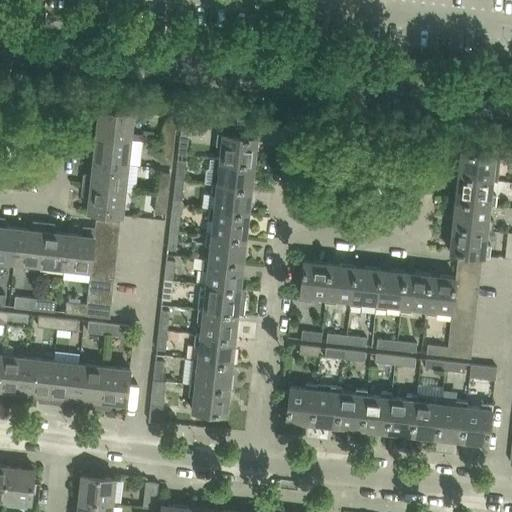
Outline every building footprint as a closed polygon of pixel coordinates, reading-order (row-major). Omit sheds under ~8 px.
[(90,122),(89,134),(130,139),(133,113),(98,108),(97,123),(90,122)] [(221,145),(220,157),(254,161),(254,160),(252,160),(255,136),(257,137),(257,135),(255,135),(256,121),(258,121),(259,120),(236,118),(235,125),(219,123),(216,145),(221,145)] [(162,142),(162,143),(173,144),(175,124),(175,123),(164,122),(162,142)] [(177,154),(186,155),(188,134),(179,133),(177,154)] [(94,147),(93,160),(127,164),(130,139),(89,134),(87,146),(94,147)] [(460,142),(457,175),(494,179),(496,178),(500,146),(460,142)] [(162,143),(160,162),(171,163),(173,144),(162,143)] [(206,168),(205,181),(207,181),(217,182),(251,186),(251,185),(249,185),(252,161),(254,162),(254,161),(220,157),(219,159),(214,158),(210,158),(209,166),(209,167),(206,168)] [(84,172),(83,184),(124,189),(127,164),(93,160),(91,173),(84,172)] [(176,170),(175,178),(184,179),(185,171),(176,170)] [(159,172),(157,192),(167,193),(170,173),(159,172)] [(457,175),(454,201),(493,205),(495,194),(490,193),(491,180),(494,179),(457,175)] [(175,178),(173,199),(182,200),(184,179),(175,178)] [(215,195),(214,207),(248,211),(249,210),(247,210),(249,187),(251,187),(251,186),(217,182),(216,184),(212,183),(211,194),(215,195)] [(124,189),(83,184),(82,196),(88,197),(87,212),(121,216),(124,189)] [(157,192),(154,212),(165,213),(167,193),(157,192)] [(454,201),(451,226),(490,230),(491,219),(487,219),(489,205),(493,205),(454,201)] [(213,220),(211,233),(246,236),(244,235),(246,212),(248,212),(248,211),(214,207),(214,209),(209,209),(208,220),(213,220)] [(171,221),(170,229),(178,230),(181,210),(172,209),(171,221)] [(0,260),(12,261),(16,228),(3,226),(3,220),(0,219),(0,260)] [(95,219),(94,229),(93,231),(118,234),(119,222),(95,219)] [(12,261),(38,264),(42,223),(30,222),(29,229),(16,228),(12,261)] [(38,264),(63,267),(66,234),(53,232),(54,225),(42,223),(38,264)] [(490,230),(451,226),(449,252),(488,256),(489,244),(484,244),(486,230),(490,230)] [(92,243),(93,231),(94,229),(80,228),(79,235),(66,234),(63,267),(89,270),(89,266),(91,255),(92,243)] [(170,229),(168,249),(176,250),(178,230),(170,229)] [(93,231),(92,243),(116,246),(118,234),(93,231)] [(210,245),(208,258),(243,261),(241,260),(244,237),(246,237),(246,236),(211,233),(211,234),(206,233),(205,244),(210,245)] [(92,243),(91,255),(115,257),(116,246),(92,243)] [(91,255),(89,266),(114,269),(115,257),(91,255)] [(207,270),(206,283),(240,287),(240,286),(238,286),(241,262),(243,262),(243,261),(208,258),(208,259),(203,258),(202,270),(207,270)] [(458,258),(457,270),(481,274),(482,262),(458,258)] [(166,259),(164,279),(173,280),(175,260),(166,259)] [(305,259),(301,298),(310,299),(310,295),(322,296),(324,296),(327,296),(331,261),(305,259)] [(327,296),(326,301),(335,302),(336,297),(348,299),(349,299),(352,299),(356,264),(331,261),(327,296)] [(375,306),(376,306),(380,267),(356,264),(352,299),(351,304),(360,305),(361,300),(375,302),(375,306)] [(89,270),(88,278),(113,281),(114,269),(89,266),(89,270)] [(400,309),(401,309),(405,270),(380,267),(376,306),(386,308),(387,303),(400,305),(400,309)] [(425,312),(426,312),(430,273),(405,270),(401,309),(412,311),(412,306),(426,308),(425,312)] [(457,270),(456,275),(455,282),(479,285),(481,274),(457,270)] [(454,294),(455,282),(456,275),(430,273),(426,312),(437,314),(437,309),(452,311),(453,306),(454,294)] [(88,278),(87,290),(111,293),(113,281),(88,278)] [(164,279),(162,299),(171,300),(173,280),(164,279)] [(455,282),(454,294),(478,297),(479,285),(455,282)] [(200,294),(198,307),(202,307),(237,311),(237,313),(243,313),(243,312),(245,297),(237,296),(237,295),(238,287),(240,288),(240,287),(206,283),(206,284),(201,283),(200,294)] [(87,290),(86,302),(110,304),(111,293),(87,290)] [(454,294),(453,306),(476,309),(478,297),(454,294)] [(15,295),(14,306),(33,308),(34,297),(15,295)] [(34,297),(33,308),(55,311),(56,299),(34,297)] [(67,300),(65,312),(67,313),(83,314),(84,302),(71,301),(70,301),(67,300)] [(110,304),(86,302),(85,314),(109,316),(110,304)] [(453,306),(452,311),(451,318),(475,321),(476,309),(453,306)] [(201,319),(200,332),(233,336),(235,312),(237,313),(237,311),(202,307),(198,307),(196,318),(201,319)] [(0,309),(0,321),(7,322),(9,311),(0,309)] [(161,309),(159,328),(168,329),(170,310),(161,309)] [(9,311),(7,322),(27,324),(29,313),(9,311)] [(38,314),(37,325),(56,327),(58,316),(38,314)] [(58,316),(56,327),(78,330),(79,318),(58,316)] [(451,318),(450,330),(474,333),(475,321),(451,318)] [(87,331),(107,333),(108,323),(88,321),(87,331)] [(108,323),(107,333),(127,335),(128,325),(108,323)] [(159,328),(156,349),(166,350),(168,329),(159,328)] [(302,329),(301,338),(321,340),(322,332),(302,329)] [(450,330),(448,342),(472,345),(474,333),(450,330)] [(198,344),(197,358),(230,361),(232,337),(234,338),(235,336),(233,336),(200,332),(195,332),(194,343),(198,344)] [(327,332),(326,341),(346,343),(347,334),(327,332)] [(347,334),(346,343),(366,345),(367,336),(347,334)] [(378,338),(377,347),(396,349),(397,340),(378,338)] [(397,340),(396,349),(416,351),(417,342),(397,340)] [(448,346),(447,355),(471,357),(472,345),(448,342),(448,346)] [(428,343),(427,352),(447,355),(448,346),(428,343)] [(301,344),(300,353),(320,355),(321,346),(301,344)] [(326,347),(325,356),(345,358),(346,349),(326,347)] [(346,349),(345,358),(364,360),(365,351),(346,349)] [(376,352),(375,361),(395,364),(396,355),(376,352)] [(11,389),(24,391),(28,356),(3,353),(0,381),(0,394),(10,396),(11,389)] [(396,355),(395,364),(415,366),(416,357),(396,355)] [(37,399),(48,400),(53,359),(28,356),(24,391),(37,392),(37,399)] [(191,368),(189,382),(227,386),(230,363),(232,363),(232,361),(230,361),(197,358),(192,357),(191,368)] [(426,358),(425,367),(445,369),(446,360),(426,358)] [(61,395),(74,396),(78,362),(53,359),(48,400),(60,402),(61,395)] [(155,359),(153,378),(162,379),(165,361),(155,359)] [(446,360),(445,369),(465,371),(466,362),(446,360)] [(87,404),(99,406),(103,365),(78,362),(74,396),(88,398),(87,404)] [(469,376),(494,378),(496,365),(471,362),(469,376)] [(103,365),(99,406),(111,407),(111,401),(125,402),(129,368),(103,365)] [(153,378),(148,420),(162,421),(167,380),(162,380),(162,379),(153,378)] [(311,422),(312,422),(316,382),(305,381),(305,386),(290,384),(286,419),(287,419),(288,417),(311,420),(311,422)] [(227,386),(189,382),(188,393),(193,394),(191,409),(226,413),(226,412),(224,411),(227,388),(229,388),(229,386),(227,386)] [(336,425),(337,425),(341,390),(342,385),(316,382),(312,422),(313,420),(336,423),(336,425)] [(361,427),(362,428),(366,392),(367,388),(356,386),(355,391),(341,390),(337,425),(338,423),(361,425),(361,427)] [(386,430),(387,430),(391,395),(392,391),(380,389),(380,394),(366,392),(362,428),(363,428),(363,426),(386,428),(386,430)] [(411,433),(412,433),(417,394),(405,392),(405,397),(391,395),(387,430),(388,430),(388,428),(412,431),(411,433)] [(436,436),(437,436),(441,401),(442,396),(417,394),(412,433),(413,433),(413,431),(436,434),(436,436)] [(461,438),(462,439),(467,404),(467,399),(456,398),(455,402),(441,401),(437,436),(438,436),(438,434),(461,437),(461,438)] [(467,404),(462,439),(463,439),(463,437),(486,440),(486,442),(488,442),(492,402),(481,401),(480,405),(467,404)] [(8,464),(4,498),(30,501),(33,467),(8,464)] [(81,473),(78,499),(112,502),(114,476),(81,473)] [(155,507),(157,482),(145,480),(142,506),(155,507)] [(78,499),(76,511),(110,511),(112,502),(78,499)] [(185,511),(186,506),(163,504),(163,502),(161,502),(160,511),(185,511)]
